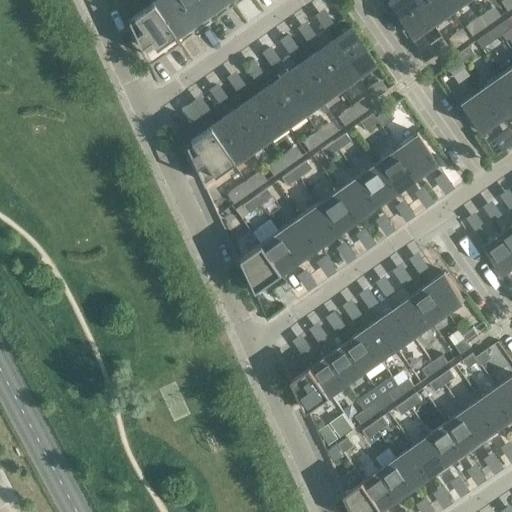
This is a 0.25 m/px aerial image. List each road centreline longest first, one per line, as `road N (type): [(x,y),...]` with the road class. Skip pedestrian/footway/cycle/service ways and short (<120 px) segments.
road 1 (residential): [(252,346),(145,111)]
road 2 (residential): [(252,346),(434,217)]
road 3 (residential): [(485,182),(356,0)]
road 4 (residential): [(145,111),(302,0)]
road 5 (residential): [(328,511),(252,346)]
road 6 (residential): [(511,328),(434,217)]
road 7 (residential): [(145,111),(93,0)]
